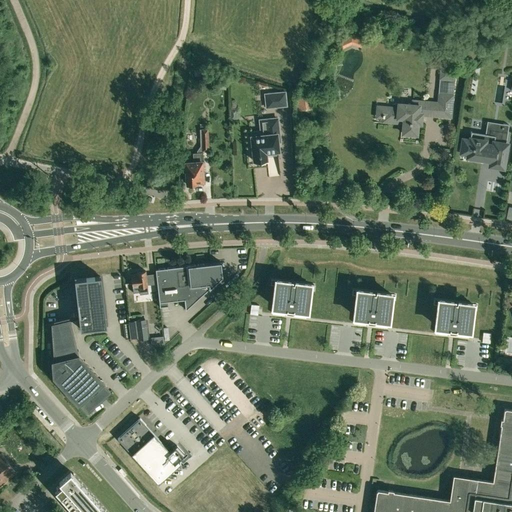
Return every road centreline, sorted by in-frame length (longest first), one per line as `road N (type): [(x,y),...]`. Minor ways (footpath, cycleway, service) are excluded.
road 1 (unclassified): [(192,338),(511,380)]
road 2 (primary): [(511,248),(352,226),(242,222)]
road 3 (track): [(10,163),(36,71),(13,0)]
road 4 (primary): [(28,258),(180,226)]
road 5 (unclassified): [(10,163),(162,195)]
road 6 (unclassified): [(84,442),(192,338)]
road 7 (unclassified): [(192,338),(240,293),(265,242)]
